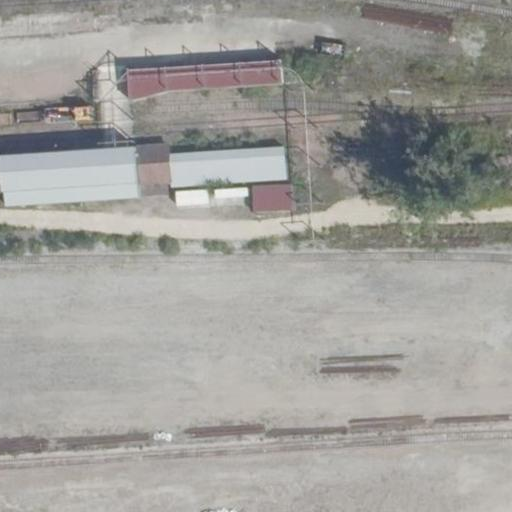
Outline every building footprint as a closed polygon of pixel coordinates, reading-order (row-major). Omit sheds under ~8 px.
[(288,64),(132,70),(133,95),(289,89),(288,64)] [(174,146),(175,154),(222,152),(222,143),(174,146)] [(142,188),(177,186),(175,154),(174,146),(139,148),(142,188)] [(142,188),(139,148),(6,156),(9,196),(142,188)] [(287,148),(222,152),(175,154),(177,186),(289,179),(287,148)] [(0,196),(9,196),(6,156),(0,156),(0,196)] [(257,214),(298,212),(297,185),(256,186),(257,214)] [(179,191),(180,204),(255,201),(254,188),(179,191)]
